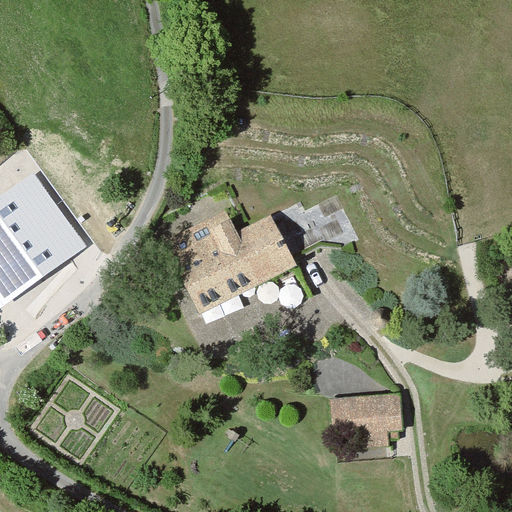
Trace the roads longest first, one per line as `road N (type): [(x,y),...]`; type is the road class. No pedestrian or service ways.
road 1 (unclassified): [(148,0),(169,90),(153,204),(127,253),(74,313),(10,357)]
road 2 (unclassified): [(111,511),(0,436)]
